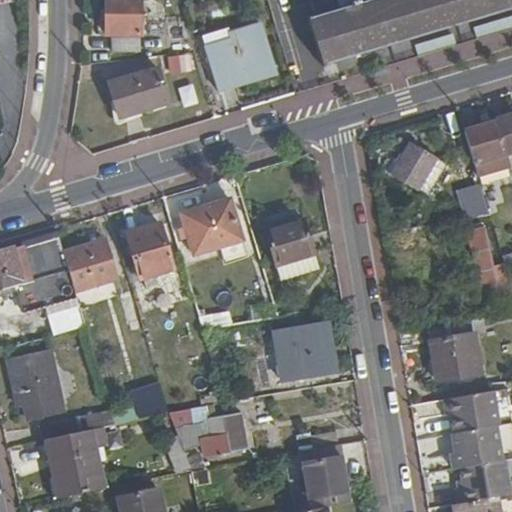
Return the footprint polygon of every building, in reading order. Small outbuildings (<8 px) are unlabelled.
[(139,0),(104,0),(104,17),(96,17),(96,35),(139,35),(139,0)] [(323,66),(511,10),(511,0),(310,0),(316,19),(309,21),(323,66)] [(387,78),(511,45),(511,30),(488,36),(484,24),(473,27),(476,39),(454,45),(451,34),(413,44),(417,57),(384,66),(387,78)] [(217,92),(257,80),(256,74),(273,69),(260,25),(230,34),(227,26),(194,36),(205,72),(210,71),(217,92)] [(103,51),(131,52),(132,39),(104,37),(103,51)] [(187,53),(168,57),(171,74),(191,69),(187,53)] [(118,119),(166,104),(156,69),(108,83),(118,119)] [(192,84),(176,87),(180,107),(196,104),(192,84)] [(505,157),(511,155),(511,118),(465,132),(479,178),(508,169),(505,157)] [(411,145),(392,180),(416,193),(437,159),(411,145)] [(459,190),(468,219),(490,215),(480,184),(459,190)] [(194,256),(243,242),(231,201),(181,215),(194,256)] [(126,234),(135,266),(140,281),(143,280),(146,289),(158,286),(155,276),(175,270),(161,223),(126,234)] [(318,268),(306,224),(281,231),(279,226),(265,230),(280,279),(318,268)] [(482,294),(511,288),(504,263),(493,266),(485,227),(467,231),(482,294)] [(63,255),(58,238),(0,253),(0,293),(10,291),(17,289),(24,313),(50,307),(77,301),(75,293),(63,255)] [(105,242),(63,255),(75,293),(116,281),(105,242)] [(135,266),(126,269),(130,284),(140,281),(135,266)] [(26,320),(52,315),(50,307),(24,313),(17,289),(10,291),(18,322),(26,320)] [(128,324),(139,321),(132,297),(121,301),(128,324)] [(52,315),(56,337),(86,331),(77,301),(50,307),(52,315)] [(199,315),(200,330),(231,327),(229,312),(199,315)] [(474,319),(428,327),(437,383),(481,375),(474,319)] [(283,382),(332,373),(324,324),(275,332),(283,382)] [(18,411),(59,401),(48,352),(6,362),(18,411)] [(453,433),(494,426),(498,426),(492,393),(448,401),(450,416),(453,433)] [(159,410),(157,399),(134,404),(136,415),(159,410)] [(63,417),(59,401),(18,411),(21,425),(63,417)] [(448,401),(441,402),(444,417),(450,416),(448,401)] [(38,426),(42,443),(44,442),(90,432),(114,427),(111,416),(109,410),(38,426)] [(191,411),(170,415),(184,454),(203,450),(202,441),(207,440),(204,427),(194,429),(191,411)] [(130,412),(111,416),(114,427),(133,423),(130,412)] [(202,441),(203,450),(205,458),(248,450),(243,415),(210,420),(214,439),(207,440),(202,441)] [(458,470),(500,463),(494,426),(453,433),(450,434),(453,455),(456,470),(458,470)] [(44,442),(56,502),(101,492),(90,432),(44,442)] [(306,511),(308,511),(332,508),(349,505),(339,447),(335,447),(294,454),(297,468),(304,466),(307,479),(301,480),(306,511)] [(187,461),(191,473),(202,471),(200,459),(187,461)] [(499,498),(510,496),(505,462),(500,463),(458,470),(464,504),(499,498)] [(121,511),(164,511),(160,490),(119,499),(121,511)] [(501,511),(499,498),(464,504),(457,505),(457,511),(501,511)]
